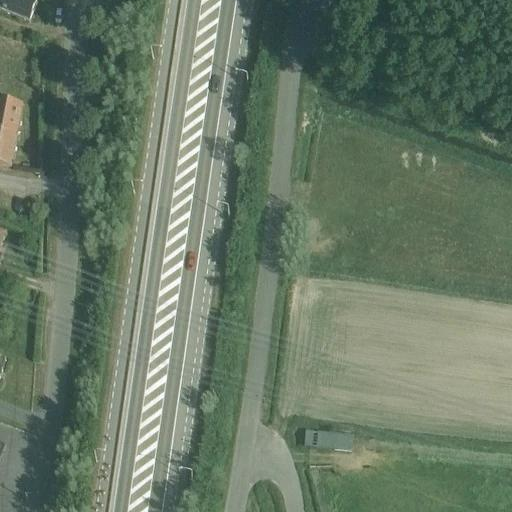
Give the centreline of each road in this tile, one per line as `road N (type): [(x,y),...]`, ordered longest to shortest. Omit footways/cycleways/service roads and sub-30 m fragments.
road 1 (primary): [(138,511),(212,0)]
road 2 (unclassified): [(35,511),(80,0)]
road 3 (unclassified): [(316,11),(294,64),(245,451)]
